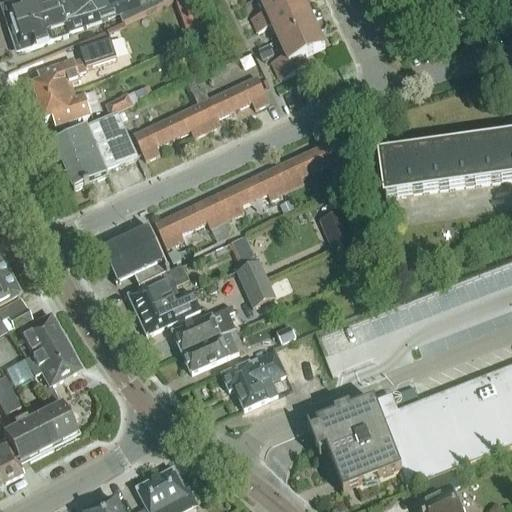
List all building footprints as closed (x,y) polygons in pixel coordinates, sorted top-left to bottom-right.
[(57,9),(81,0),(30,0),(25,2),(0,10),(8,33),(59,17),(57,9)] [(120,19),(123,25),(183,0),(81,0),(57,9),(59,17),(8,33),(16,57),(36,50),(57,43),(53,33),(63,29),(66,37),(120,19)] [(251,21),(254,28),(305,5),(302,0),(258,0),(265,15),(251,21)] [(272,29),(278,44),(323,23),(320,16),(316,14),(310,17),(305,5),(254,28),(258,36),(272,29)] [(327,30),(323,23),(278,44),(285,59),(271,65),(280,84),(302,73),(297,62),(325,49),(319,37),(325,34),(327,30)] [(81,54),(111,44),(108,34),(78,47),(81,54)] [(33,89),(39,106),(73,94),(71,88),(80,85),(78,78),(89,75),(88,72),(117,62),(111,44),(81,54),(83,62),(38,77),(41,86),(33,89)] [(269,49),(258,54),(263,64),(274,59),(269,49)] [(195,112),(207,137),(222,130),(218,123),(253,107),(256,114),(270,108),(259,82),(195,112)] [(94,96),(85,99),(85,98),(75,101),(73,94),(39,106),(45,123),(52,121),(55,130),(101,115),(94,96)] [(128,100),(107,109),(112,120),(133,110),(128,100)] [(194,143),(207,137),(195,112),(133,140),(145,166),(160,159),(157,152),(191,136),(194,143)] [(117,118),(54,147),(74,193),(82,190),(83,191),(89,188),(107,180),(106,177),(137,163),(117,118)] [(511,143),(380,162),(385,201),(511,183),(511,143)] [(335,144),(276,173),(288,198),(304,190),(301,184),(327,172),(330,178),(347,170),(335,144)] [(276,173),(215,202),(227,226),(244,218),(241,212),(267,200),(270,206),(288,198),(276,173)] [(227,226),(215,202),(155,230),(167,256),(185,247),(182,241),(207,229),(210,234),(227,226)] [(294,212),(290,204),(280,209),(284,217),(294,212)] [(354,241),(341,214),(318,224),(331,252),(354,241)] [(150,231),(100,254),(116,289),(135,280),(139,290),(171,276),(150,231)] [(175,255),(168,258),(173,268),(182,263),(179,257),(175,255)] [(0,284),(9,280),(0,263),(0,284)] [(277,303),(260,265),(237,276),(254,314),(277,303)] [(128,299),(138,320),(180,301),(176,292),(189,286),(182,271),(163,280),(164,283),(128,299)] [(0,309),(19,299),(9,280),(0,284),(0,309)] [(213,288),(206,291),(208,296),(212,297),(216,295),(213,288)] [(191,296),(180,301),(138,320),(147,339),(200,315),(191,296)] [(20,306),(0,316),(0,322),(3,328),(8,325),(14,336),(32,326),(20,306)] [(231,312),(172,337),(181,357),(230,337),(234,335),(227,320),(233,317),(231,312)] [(31,358),(61,340),(50,321),(19,338),(27,352),(21,355),(27,366),(33,363),(31,358)] [(290,331),(276,337),(281,348),(295,341),(290,331)] [(190,378),(239,357),(230,337),(181,357),(190,378)] [(47,389),(50,393),(51,392),(80,376),(61,340),(31,358),(33,363),(27,366),(25,367),(34,383),(42,379),(47,389)] [(276,355),(221,380),(229,396),(234,394),(244,415),(277,400),(272,386),(287,380),(276,355)] [(374,405),(402,476),(408,492),(406,492),(407,494),(511,452),(511,370),(399,415),(393,398),(374,405)] [(22,421),(4,382),(0,383),(0,411),(8,428),(22,421)] [(51,392),(50,393),(47,389),(41,392),(52,413),(59,409),(51,392)] [(402,476),(374,405),(308,431),(313,443),(320,463),(329,459),(344,499),(402,476)] [(8,452),(18,469),(76,438),(59,409),(52,413),(2,440),(8,452)] [(0,436),(0,486),(2,490),(23,480),(20,472),(18,469),(8,452),(2,440),(0,436)] [(137,495),(146,511),(193,511),(197,510),(187,492),(183,495),(173,476),(137,495)] [(423,489),(431,505),(418,511),(461,511),(453,494),(462,490),(455,476),(423,489)] [(120,511),(116,503),(98,511),(120,511)]
